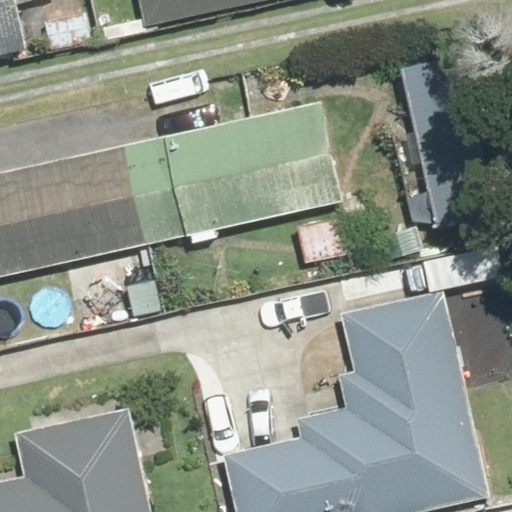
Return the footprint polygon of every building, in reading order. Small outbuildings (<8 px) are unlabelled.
[(19,0),(0,0),(0,56),(31,50),(19,0)] [(138,0),(145,29),(288,0),(138,0)] [(320,103),(0,173),(0,280),(343,205),(320,103)] [(223,457),(235,511),(437,511),(488,501),(440,292),(343,314),(356,372),(338,377),(345,410),(297,421),(301,439),(223,457)] [(0,511),(153,511),(131,407),(15,432),(24,478),(0,483),(0,511)]
